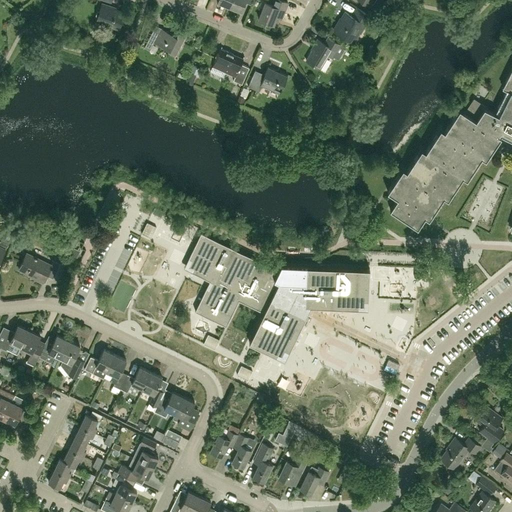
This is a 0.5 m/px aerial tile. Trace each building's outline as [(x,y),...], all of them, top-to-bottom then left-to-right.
[(246,2),(252,4),(254,0),(232,0),(230,6),(242,11),(246,2)] [(266,2),(260,19),(273,24),(277,15),(282,18),(288,2),(282,0),(276,0),(274,5),(266,2)] [(117,8),(102,3),(96,23),(104,25),(105,22),(120,27),(124,12),(117,10),(117,8)] [(345,12),(334,31),(353,43),(359,33),(360,33),(370,16),(357,8),(352,16),(345,12)] [(150,50),(154,41),(170,50),(173,42),(181,46),(186,36),(179,32),(177,36),(157,25),(149,39),(148,38),(144,47),(150,50)] [(341,44),(340,44),(328,37),(324,43),(317,39),(311,49),(312,50),(306,60),(320,68),(328,55),(332,58),(338,49),(342,51),(345,46),(341,44)] [(221,48),(213,66),(235,76),(234,80),(242,84),(249,69),(240,65),(244,58),(221,48)] [(256,70),(248,86),(259,91),(262,86),(280,94),(288,75),(269,66),(265,74),(256,70)] [(488,109),(489,108),(474,99),(465,112),(460,108),(445,131),(441,128),(426,150),(422,148),(407,170),(403,168),(388,191),(398,197),(390,208),(418,227),(425,216),(429,218),(443,196),(448,199),(463,176),(467,179),(481,156),(485,159),(501,136),(501,135),(502,134),(511,138),(511,224),(510,229),(511,230),(511,68),(503,87),(507,89),(496,113),(488,109)] [(192,84),(196,74),(190,72),(186,82),(192,84)] [(129,248),(144,253),(151,230),(136,225),(129,248)] [(249,342),(276,355),(280,346),(289,350),(306,314),(302,312),(303,308),(305,305),(311,305),(358,307),(359,297),(364,298),(369,298),(370,268),(281,264),(279,269),(201,232),(188,259),(192,261),(196,263),(192,272),(209,280),(214,282),(212,286),(210,290),(206,287),(195,310),(226,325),(239,299),(264,311),(249,342)] [(9,241),(2,238),(0,242),(0,244),(6,247),(9,241)] [(52,265),(27,253),(19,269),(36,277),(36,278),(44,282),(47,275),(53,278),(61,263),(54,260),(52,265)] [(18,353),(21,347),(29,329),(18,324),(13,333),(10,332),(8,335),(7,334),(4,340),(0,338),(0,347),(1,346),(6,349),(7,348),(18,353)] [(45,342),(39,339),(41,335),(29,329),(21,347),(31,352),(26,362),(34,365),(39,356),(41,351),(45,343),(45,342)] [(45,343),(41,351),(39,356),(51,362),(52,364),(55,366),(59,357),(60,357),(69,340),(57,334),(51,346),(45,343)] [(80,346),(69,340),(60,357),(63,358),(62,362),(62,363),(63,364),(63,365),(64,368),(67,369),(68,370),(69,370),(71,370),(69,374),(77,378),(85,361),(79,358),(80,355),(77,353),(80,346)] [(98,361),(91,357),(85,369),(103,378),(115,354),(104,349),(98,361)] [(104,378),(107,371),(113,374),(110,380),(115,383),(114,385),(121,388),(127,375),(120,372),(126,360),(115,354),(103,378),(104,378)] [(132,383),(143,388),(151,372),(140,366),(134,378),(127,375),(121,388),(128,392),(132,383)] [(157,406),(160,399),(163,393),(156,389),(162,377),(151,372),(143,388),(154,394),(150,402),(157,406)] [(0,416),(3,418),(12,401),(15,395),(0,387),(0,382),(1,381),(0,380),(0,416)] [(471,386),(466,394),(470,396),(466,403),(480,411),(489,396),(471,386)] [(166,416),(169,410),(175,413),(183,397),(173,391),(167,402),(160,399),(157,406),(154,411),(166,416)] [(17,404),(12,401),(15,395),(12,401),(3,418),(15,424),(18,417),(20,417),(22,413),(27,415),(33,404),(21,398),(19,403),(17,404)] [(199,410),(192,407),(194,402),(183,397),(175,413),(181,416),(178,421),(183,424),(183,425),(190,428),(199,410)] [(488,436),(486,438),(482,445),(489,451),(492,447),(491,446),(503,429),(497,424),(502,417),(486,405),(477,418),(484,423),(479,430),(488,436)] [(102,415),(92,410),(89,416),(98,420),(99,420),(102,415)] [(95,426),(98,420),(89,416),(86,414),(80,426),(95,433),(97,428),(95,426)] [(92,438),(95,433),(80,426),(75,437),(87,443),(90,436),(92,438)] [(227,443),(233,445),(238,434),(229,429),(225,436),(219,433),(210,450),(221,456),(227,443)] [(248,440),(249,437),(239,432),(238,434),(233,445),(238,448),(232,461),(243,466),(254,443),(248,440)] [(179,441),(165,434),(162,440),(176,447),(179,441)] [(138,460),(153,467),(159,457),(154,455),(156,452),(151,450),(152,448),(154,449),(156,442),(143,436),(140,442),(145,445),(138,460)] [(75,437),(69,449),(84,455),(86,451),(84,449),(87,443),(75,437)] [(441,458),(454,468),(469,448),(476,452),(481,446),(469,437),(464,444),(455,437),(449,445),(449,446),(441,458)] [(253,476),(264,481),(272,464),(267,461),(273,447),(263,442),(253,461),(259,464),(253,476)] [(301,458),(307,460),(313,448),(307,445),(301,458)] [(72,464),(75,466),(79,459),(81,460),(84,455),(69,449),(64,460),(72,464)] [(494,468),(511,481),(511,456),(506,452),(494,468)] [(301,471),(306,460),(301,458),(297,456),(293,463),(287,459),(278,477),(289,482),(296,469),(301,471)] [(69,471),(72,464),(64,460),(60,458),(55,470),(69,477),(71,472),(69,471)] [(153,467),(138,460),(133,470),(123,465),(119,472),(119,473),(132,479),(135,471),(148,478),(153,467)] [(300,487),(311,493),(317,481),(323,483),(329,471),(319,466),(315,473),(309,470),(300,487)] [(67,482),(69,477),(55,470),(49,481),(61,487),(64,480),(67,482)] [(119,487),(116,493),(132,501),(137,491),(128,487),(132,479),(119,473),(113,484),(119,487)] [(482,491),(470,507),(477,511),(487,511),(495,501),(488,495),(490,493),(490,494),(496,486),(481,475),(476,483),(485,489),(483,492),(482,491)] [(86,479),(83,484),(89,487),(92,482),(86,479)] [(442,489),(449,494),(453,489),(446,483),(442,489)] [(132,501),(116,493),(110,490),(105,501),(127,511),(132,501)] [(191,511),(199,496),(188,490),(182,502),(175,499),(170,510),(174,511),(191,511)] [(211,501),(199,496),(191,511),(213,511),(215,509),(208,506),(211,501)] [(434,511),(466,511),(467,511),(455,502),(449,509),(441,503),(434,511)]
